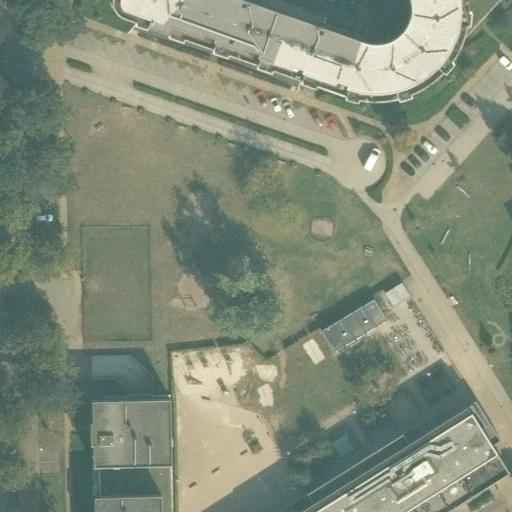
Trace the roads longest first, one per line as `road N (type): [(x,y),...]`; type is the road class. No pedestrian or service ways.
road 1 (residential): [(30,511),(17,61)]
road 2 (residential): [(349,175),(370,170),(360,150),(69,53),(48,58)]
road 3 (residential): [(48,58),(65,74),(349,175)]
road 4 (residential): [(413,191),(511,84)]
